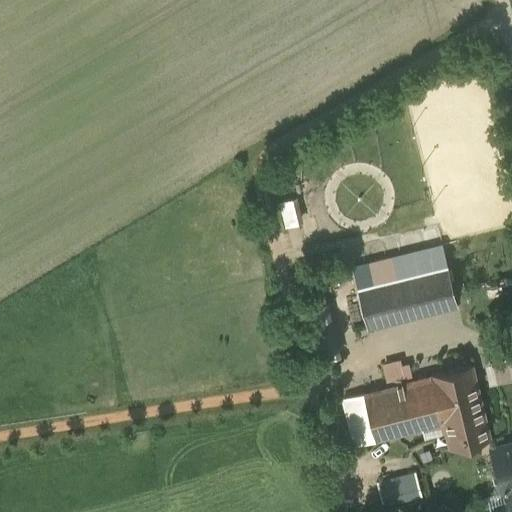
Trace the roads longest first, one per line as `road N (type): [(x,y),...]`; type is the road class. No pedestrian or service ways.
road 1 (track): [(509,2),(276,137),(268,151),(269,198),(349,511)]
road 2 (track): [(313,372),(0,434)]
